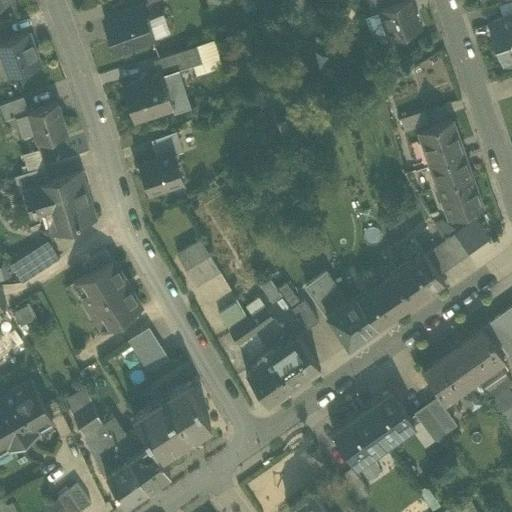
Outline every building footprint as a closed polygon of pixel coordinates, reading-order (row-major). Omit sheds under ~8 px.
[(367,0),(371,11),(379,9),(379,8),(401,0),(367,0)] [(388,34),(390,38),(419,28),(409,0),(401,0),(379,8),(379,9),(388,34)] [(502,18),(511,14),(511,0),(507,0),(498,4),(502,18)] [(104,18),(116,50),(152,37),(145,18),(140,4),(104,18)] [(388,34),(379,9),(371,11),(364,14),(372,39),(388,34)] [(145,18),(152,37),(169,30),(162,11),(145,18)] [(489,22),(503,62),(511,58),(511,14),(502,18),(489,22)] [(0,49),(9,75),(39,64),(27,30),(0,39),(0,49)] [(213,39),(196,44),(202,62),(193,65),(196,74),(222,66),(213,39)] [(161,73),(162,75),(176,70),(193,65),(202,62),(196,44),(154,58),(159,73),(161,73)] [(176,70),(162,75),(172,108),(173,111),(187,106),(176,70)] [(133,120),(172,108),(162,75),(161,73),(159,73),(122,85),(133,120)] [(0,104),(6,119),(16,115),(27,111),(28,111),(23,96),(0,104)] [(27,111),(34,132),(37,142),(66,133),(56,102),(28,111),(27,111)] [(400,118),(404,131),(428,122),(423,110),(400,118)] [(22,136),(34,132),(27,111),(16,115),(22,136)] [(293,133),(287,119),(268,126),(274,140),(293,133)] [(418,130),(430,165),(463,154),(451,119),(418,130)] [(152,139),(158,156),(173,151),(174,152),(181,150),(175,131),(152,139)] [(23,153),(28,170),(44,166),(45,165),(39,148),(23,153)] [(138,163),(148,193),(183,181),(174,152),(173,151),(158,156),(138,163)] [(475,189),(463,154),(430,165),(442,200),(475,189)] [(14,175),(19,192),(29,189),(28,187),(49,181),(44,166),(28,170),(14,175)] [(52,204),(59,227),(93,217),(79,172),(49,181),(28,187),(29,189),(33,202),(31,203),(34,212),(38,211),(37,208),(52,204)] [(482,207),(475,189),(442,200),(448,218),(482,207)] [(454,233),(458,230),(441,217),(433,221),(444,240),(454,233)] [(476,218),(464,226),(478,246),(490,238),(476,218)] [(468,253),(478,246),(464,226),(458,230),(454,233),(468,253)] [(458,260),(468,253),(454,233),(444,240),(458,260)] [(177,253),(195,284),(219,270),(201,240),(177,253)] [(448,266),(458,260),(444,240),(434,247),(448,266)] [(13,267),(21,281),(58,257),(50,243),(13,267)] [(439,273),(448,266),(434,247),(425,253),(439,273)] [(81,263),(87,273),(112,258),(105,248),(81,263)] [(423,251),(401,266),(420,294),(442,278),(439,273),(425,253),(423,251)] [(76,280),(105,328),(141,307),(112,258),(87,273),(76,280)] [(6,264),(0,265),(0,275),(9,273),(6,264)] [(420,294),(401,266),(379,281),(398,309),(420,294)] [(345,300),(325,271),(306,285),(326,313),(345,300)] [(258,281),(272,301),(281,294),(267,274),(258,281)] [(102,330),(105,328),(76,280),(73,281),(102,330)] [(277,287),(291,306),(299,300),(285,281),(277,287)] [(377,324),(398,309),(379,281),(357,296),(377,324)] [(326,313),(347,345),(377,324),(357,296),(355,293),(345,300),(326,313)] [(252,315),(265,306),(258,296),(245,305),(252,315)] [(291,306),(306,328),(318,319),(303,298),(299,300),(291,306)] [(217,313),(229,331),(247,318),(235,301),(217,313)] [(511,303),(481,326),(492,341),(496,339),(511,327),(511,303)] [(28,304),(12,311),(19,326),(35,318),(28,304)] [(252,315),(247,318),(255,330),(273,318),(273,317),(265,306),(252,315)] [(238,343),(255,330),(247,318),(229,331),(238,343)] [(280,328),(273,318),(255,330),(263,341),(280,328)] [(128,339),(148,371),(168,358),(148,326),(128,339)] [(481,326),(451,347),(473,379),(497,362),(503,357),(492,341),(481,326)] [(511,327),(496,339),(508,355),(511,351),(511,327)] [(0,332),(0,341),(0,342),(8,355),(18,349),(6,329),(0,332)] [(263,349),(267,346),(263,341),(255,330),(238,343),(249,359),(263,349)] [(279,338),(267,346),(293,383),(319,365),(297,334),(282,344),(279,338)] [(267,402),(293,383),(267,346),(263,349),(266,355),(245,370),(267,402)] [(444,400),(473,379),(451,347),(421,368),(444,400)] [(473,379),(511,433),(511,395),(506,387),(511,383),(497,362),(473,379)] [(0,396),(0,448),(7,445),(8,448),(40,430),(38,427),(52,419),(29,380),(0,396)] [(132,414),(150,440),(159,455),(210,423),(184,382),(132,414)] [(65,397),(73,411),(90,399),(84,386),(65,397)] [(391,390),(362,411),(383,440),(395,431),(398,434),(414,423),(391,390)] [(481,402),(472,390),(462,396),(471,409),(481,402)] [(437,397),(426,405),(444,431),(455,423),(437,397)] [(45,404),(61,437),(71,432),(55,399),(45,404)] [(91,428),(101,421),(90,399),(73,411),(84,434),(85,433),(91,429),(91,428)] [(433,439),(444,431),(426,405),(415,413),(420,420),(433,439)] [(369,450),(383,440),(362,411),(332,432),(356,465),(372,454),(369,450)] [(112,414),(101,421),(126,456),(127,455),(136,449),(112,414)] [(433,439),(420,420),(410,427),(423,446),(433,439)] [(125,503),(147,487),(127,455),(126,456),(101,421),(91,428),(91,429),(85,433),(104,472),(106,471),(125,503)] [(136,449),(127,455),(147,487),(169,471),(159,455),(150,440),(136,449)] [(373,459),(359,468),(368,481),(382,471),(373,459)] [(339,475),(357,500),(369,491),(351,466),(339,475)] [(67,511),(76,511),(90,503),(77,483),(57,496),(58,497),(67,511)] [(440,504),(426,484),(417,490),(431,510),(440,504)] [(325,511),(311,491),(290,506),(293,511),(325,511)] [(0,496),(0,511),(17,511),(12,500),(6,504),(2,495),(0,496)] [(67,511),(58,497),(46,506),(50,511),(67,511)]
